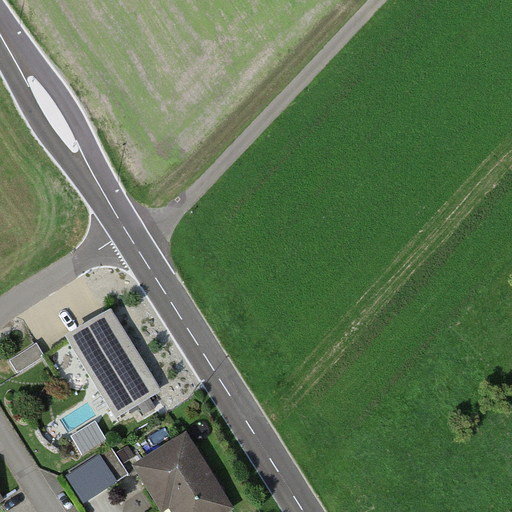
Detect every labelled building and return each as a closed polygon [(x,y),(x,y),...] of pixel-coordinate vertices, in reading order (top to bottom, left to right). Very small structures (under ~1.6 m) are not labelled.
[(111,316),(44,358),(63,389),(89,373),(117,419),(139,405),(146,415),(155,409),(149,399),(159,393),(111,316)] [(36,345),(10,361),(17,374),(44,357),(36,345)] [(107,441),(97,425),(73,440),(83,456),(107,441)] [(233,511),(187,439),(135,472),(160,511),(233,511)] [(91,464),(108,490),(129,476),(112,450),(91,464)]
